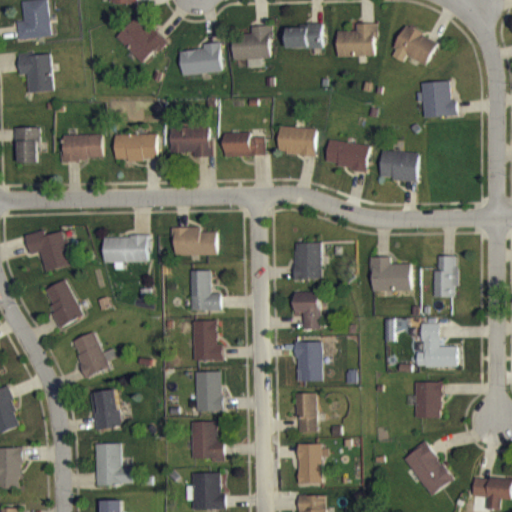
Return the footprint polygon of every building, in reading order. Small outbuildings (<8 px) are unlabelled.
[(112,13),(139,15),(139,0),(107,0),(112,1),(112,13)] [(24,12),(26,31),(19,32),(21,50),(53,47),(49,9),(24,12)] [(118,48),(146,75),(168,51),(155,38),(151,43),(136,28),(118,48)] [(289,60),(325,59),(324,34),(308,34),(309,38),(288,38),(289,60)] [(378,66),(377,34),(357,34),(358,41),(339,42),(340,67),(378,66)] [(273,69),(272,36),(253,37),(253,45),(235,46),(236,70),(273,69)] [(393,67),(406,73),(408,67),(429,76),(440,51),(406,36),(393,67)] [(184,85),(223,84),(223,54),(205,54),(205,61),(183,61),(184,85)] [(55,102),(53,63),(20,65),(21,85),(29,85),(30,103),(55,102)] [(458,111),(452,111),(452,92),(424,93),(426,128),(459,127),(458,111)] [(213,137),(173,138),(173,162),(196,162),(196,167),(214,167),(213,137)] [(280,164),(317,165),(318,138),(281,137),(280,164)] [(41,138),(18,138),(18,174),(42,174),(41,138)] [(267,148),(253,148),(253,143),(226,143),(227,167),(267,166),(267,148)] [(159,144),(117,145),(118,171),(160,170),(159,144)] [(65,171),(105,170),(105,145),(64,145),(65,171)] [(327,175),(367,181),(371,157),(331,150),(327,175)] [(382,190),(419,191),(420,163),(383,162),(382,190)] [(219,243),(203,243),(203,238),(175,238),(176,266),(220,265),(219,243)] [(27,246),(32,265),(43,263),(48,283),(74,276),(66,242),(47,246),(46,241),(27,246)] [(150,247),(106,247),(106,273),(150,273),(150,247)] [(323,253),(296,254),(297,290),(324,289),(323,253)] [(459,277),(458,277),(458,266),(440,266),(440,282),(436,282),(436,308),(459,308),(459,277)] [(374,268),(374,302),(413,301),(413,275),(392,275),(392,268),(374,268)] [(193,281),(194,322),(223,321),(223,304),(214,304),(213,281),(193,281)] [(45,302),(63,338),(86,327),(67,290),(45,302)] [(297,324),(306,324),(306,340),(323,340),(323,302),(297,303),(297,324)] [(388,351),(396,351),(397,330),(388,329),(388,351)] [(219,331),(195,332),(196,372),(225,371),(224,355),(220,355),(219,331)] [(459,377),(459,357),(442,357),(442,334),(425,334),(425,363),(420,363),(420,378),(459,377)] [(89,389),(112,379),(108,372),(116,368),(114,362),(106,365),(96,342),(73,352),(89,389)] [(325,392),(325,352),(299,352),(300,392),(325,392)] [(225,422),(224,382),(198,383),(199,423),(225,422)] [(418,429),(445,428),(444,392),(418,393),(418,429)] [(0,444),(0,445),(23,436),(9,397),(0,400),(0,444)] [(97,440),(123,438),(120,401),(94,403),(97,440)] [(300,443),(320,443),(319,404),(300,404),(300,443)] [(193,433),(194,471),(227,470),(227,451),(220,451),(219,432),(193,433)] [(432,507),(455,492),(430,453),(407,467),(432,507)] [(98,496),(135,496),(135,477),(124,477),(123,454),(98,455),(98,496)] [(300,456),(301,495),(325,495),(324,468),(330,467),(330,455),(300,456)] [(0,498),(23,499),(22,458),(0,458),(0,498)] [(222,483),(194,484),(194,497),(188,497),(189,511),(194,511),(227,511),(228,504),(223,504),(222,483)] [(475,506),(489,508),(489,511),(503,511),(504,510),(511,510),(511,489),(477,487),(475,506)]
